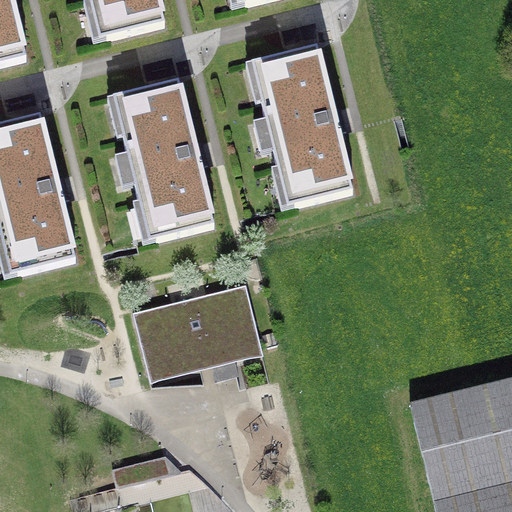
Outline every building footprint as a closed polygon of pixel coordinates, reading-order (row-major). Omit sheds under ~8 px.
[(0,0),(0,69),(24,64),(8,0),(0,0)] [(86,0),(98,46),(163,30),(155,0),(86,0)] [(235,0),(239,11),(285,0),(235,0)] [(318,53),(252,69),(287,213),(353,197),(335,123),(318,53)] [(177,87),(114,103),(149,247),(212,231),(194,158),(177,87)] [(38,121),(0,130),(0,240),(10,281),(74,265),(55,190),(38,121)] [(208,364),(214,385),(235,380),(230,359),(259,351),(244,289),(131,317),(146,379),(208,364)] [(433,511),(511,511),(511,382),(408,408),(433,511)] [(163,461),(110,474),(115,491),(167,478),(163,461)]
